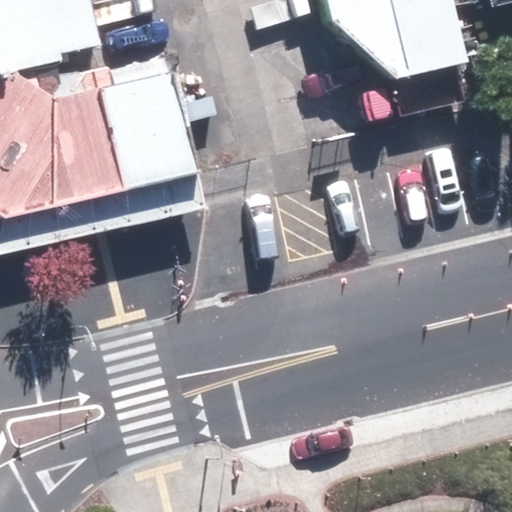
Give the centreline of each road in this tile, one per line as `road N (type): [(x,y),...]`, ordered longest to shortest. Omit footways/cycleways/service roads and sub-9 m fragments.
road 1 (tertiary): [(0,381),(131,359),(342,345)]
road 2 (tertiary): [(342,345),(148,428),(48,511)]
road 3 (tertiary): [(511,309),(342,345)]
